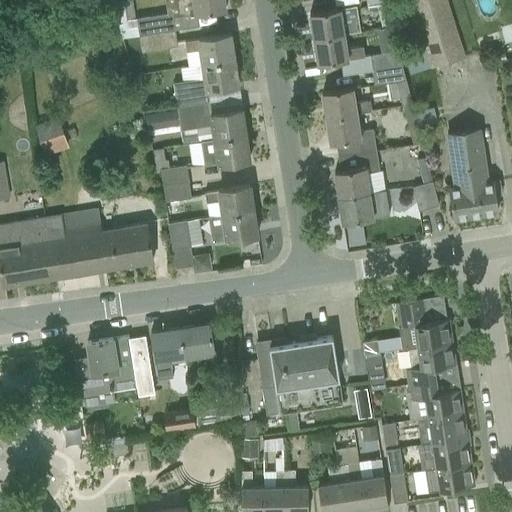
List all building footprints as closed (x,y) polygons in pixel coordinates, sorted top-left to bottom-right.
[(0,0),(0,22),(35,10),(31,0),(0,0)] [(138,36),(135,18),(127,19),(124,0),(114,2),(122,39),(138,36)] [(177,0),(180,16),(226,8),(224,0),(177,0)] [(366,0),(368,8),(376,6),(382,28),(391,25),(385,1),(384,0),(366,0)] [(466,55),(447,0),(409,0),(424,47),(430,66),(466,55)] [(360,20),(343,22),(341,8),(310,13),(314,38),(344,33),(345,33),(361,31),(360,20)] [(139,35),(176,29),(174,16),(173,16),(172,11),(168,12),(136,17),(139,35)] [(107,35),(100,16),(77,24),(84,43),(107,35)] [(142,52),(155,49),(179,45),(176,29),(139,35),(142,52)] [(201,50),(203,64),(234,59),(230,33),(199,38),(199,39),(186,41),(187,52),(201,50)] [(314,38),(318,64),(365,56),(363,45),(347,48),(345,33),(344,33),(314,38)] [(395,38),(379,40),(381,52),(398,50),(395,38)] [(402,64),(398,50),(381,52),(369,55),(372,69),(402,64)] [(238,84),(234,59),(203,64),(205,78),(174,83),(176,93),(178,106),(209,101),(207,89),(238,84)] [(403,104),(412,102),(402,64),(372,69),(374,85),(397,81),(403,104)] [(322,92),(326,117),(357,112),(357,113),(372,110),(370,100),(355,102),(353,87),(322,92)] [(201,141),(246,133),(242,108),(211,113),(209,101),(178,106),(181,129),(199,127),(213,125),(215,138),(201,140),(201,141)] [(412,102),(403,104),(409,131),(419,128),(414,112),(412,102)] [(145,114),(148,130),(178,125),(176,109),(145,114)] [(336,142),(338,156),(376,149),(373,128),(360,129),(357,113),(357,112),(326,117),(330,142),(336,142)] [(69,146),(67,140),(64,131),(59,116),(35,124),(45,154),(69,146)] [(454,217),(475,214),(498,211),(496,195),(501,194),(499,180),(487,182),(483,156),(478,128),(447,132),(455,186),(450,187),(454,217)] [(219,164),(250,159),(246,133),(201,141),(203,156),(204,166),(218,164),(219,164)] [(164,159),(163,148),(156,149),(158,167),(169,166),(168,159),(164,159)] [(379,169),(376,149),(338,156),(340,170),(335,171),(339,196),(369,192),(366,171),(379,169)] [(417,159),(423,183),(433,180),(427,157),(417,159)] [(189,182),(187,164),(161,168),(164,186),(189,182)] [(0,199),(11,198),(7,175),(0,175),(0,199)] [(433,180),(423,183),(412,186),(418,210),(439,205),(433,180)] [(189,182),(164,186),(166,200),(191,197),(189,182)] [(209,217),(254,210),(250,184),(218,189),(218,190),(204,192),(206,203),(219,201),(221,214),(209,216),(209,217)] [(373,217),(369,192),(339,196),(343,222),(373,217)] [(168,203),(170,216),(180,215),(179,202),(168,203)] [(56,238),(62,276),(151,261),(153,261),(147,222),(102,230),(99,208),(45,217),(49,239),(56,238)] [(254,210),(209,217),(213,241),(226,239),(226,240),(258,235),(254,210)] [(0,224),(0,258),(4,286),(6,285),(62,276),(56,238),(49,239),(45,217),(0,224)] [(199,218),(168,222),(172,248),(191,245),(187,224),(200,223),(199,218)] [(211,268),(209,253),(194,255),(196,271),(211,268)] [(426,322),(424,310),(422,298),(396,302),(400,327),(403,349),(418,346),(452,341),(449,318),(426,322)] [(209,322),(180,327),(187,371),(216,366),(209,322)] [(184,355),(186,371),(187,371),(180,327),(151,331),(158,376),(173,373),(170,358),(184,355)] [(113,337),(87,341),(94,386),(82,387),(85,405),(115,400),(113,390),(137,386),(132,357),(129,335),(120,336),(120,338),(113,339),(113,337)] [(343,403),(335,352),(333,335),(269,345),(270,350),(257,352),(262,386),(262,387),(267,414),(280,412),(280,413),(343,403)] [(418,346),(421,365),(405,369),(407,384),(436,379),(434,367),(456,364),(452,341),(418,346)] [(132,357),(137,386),(138,395),(155,391),(149,355),(132,357)] [(383,372),(369,374),(371,388),(386,386),(383,372)] [(437,392),(436,379),(407,384),(408,391),(405,391),(410,419),(429,417),(463,411),(460,388),(437,392)] [(194,410),(194,412),(196,426),(240,419),(235,384),(216,386),(218,406),(194,410)] [(367,388),(354,390),(358,418),(371,416),(367,388)] [(250,412),(249,400),(247,400),(239,401),(240,412),(240,420),(250,419),(250,412)] [(163,411),(166,430),(195,425),(192,407),(163,411)] [(429,417),(433,442),(467,436),(463,411),(429,417)] [(242,421),(244,436),(258,434),(255,419),(242,421)] [(102,421),(84,424),(87,442),(105,439),(102,421)] [(385,445),(398,443),(395,422),(382,424),(385,445)] [(377,439),(375,426),(361,428),(364,441),(377,439)] [(423,458),(425,469),(471,462),(467,436),(433,442),(435,455),(430,456),(423,458)] [(126,437),(104,441),(107,456),(128,453),(126,437)] [(326,451),(323,437),(312,439),(314,453),(326,451)] [(242,439),(242,457),(257,457),(257,439),(242,439)] [(367,511),(388,508),(389,508),(381,458),(371,460),(373,475),(361,477),(367,511)] [(425,469),(428,492),(475,484),(471,462),(425,469)] [(337,465),(344,511),(365,511),(367,511),(361,477),(350,479),(347,464),(337,465)] [(318,484),(322,511),(344,511),(337,465),(328,466),(330,482),(318,484)] [(264,485),(264,511),(286,511),(285,469),(276,470),(276,485),(264,485)] [(285,469),(286,511),(308,511),(308,485),(295,485),(295,469),(285,469)] [(241,470),(242,500),(242,511),(264,511),(264,485),(252,486),(252,470),(241,470)] [(394,503),(406,501),(408,501),(403,472),(389,474),(394,503)]
